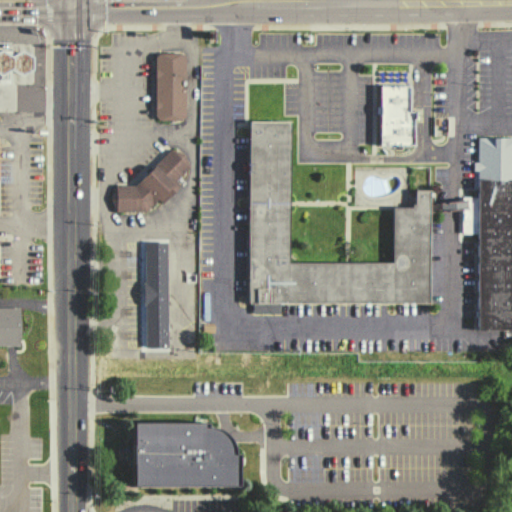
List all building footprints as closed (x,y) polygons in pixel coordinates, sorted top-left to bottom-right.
[(0,74),(6,78),(16,72),(27,78),(38,72),(39,58),(27,52),(17,58),(6,51),(0,55),(0,74)] [(157,119),(161,124),(181,124),(187,121),(188,61),(185,57),(162,57),(158,61),(157,119)] [(384,90),(414,90),(414,112),(419,112),(419,150),(384,150),(384,90)] [(256,126),(295,126),(295,265),(395,265),(395,210),(419,210),(419,194),(433,194),(433,306),(256,307),(256,126)] [(481,145),(511,144),(511,335),(480,336),(477,242),(458,242),(457,221),(439,221),(439,204),(483,203),(481,145)] [(120,189),(114,203),(119,217),(145,216),(161,202),(166,208),(184,192),(177,184),(193,171),(188,157),(174,153),(138,189),(120,189)] [(147,247),(171,247),(171,353),(148,353),(147,247)] [(18,307),(0,306),(0,346),(18,346),(18,307)] [(235,486),(235,452),(227,452),(227,428),(203,428),(203,422),(130,422),(129,485),(235,486)]
